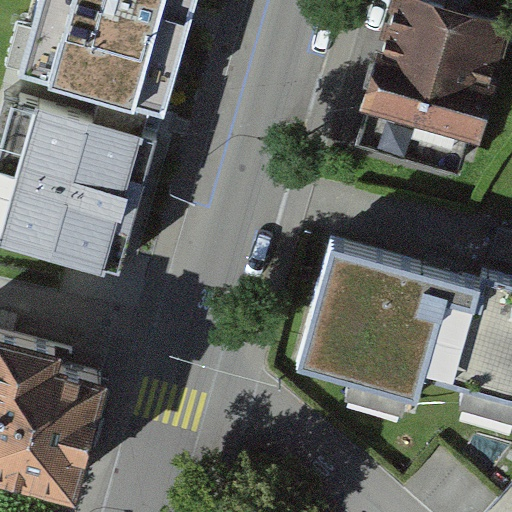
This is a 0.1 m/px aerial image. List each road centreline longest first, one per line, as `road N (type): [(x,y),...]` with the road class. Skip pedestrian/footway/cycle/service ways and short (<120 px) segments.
road 1 (tertiary): [(290,0),(186,365)]
road 2 (residential): [(408,511),(283,403),(248,382),(186,365)]
road 3 (tertiary): [(186,365),(145,511)]
